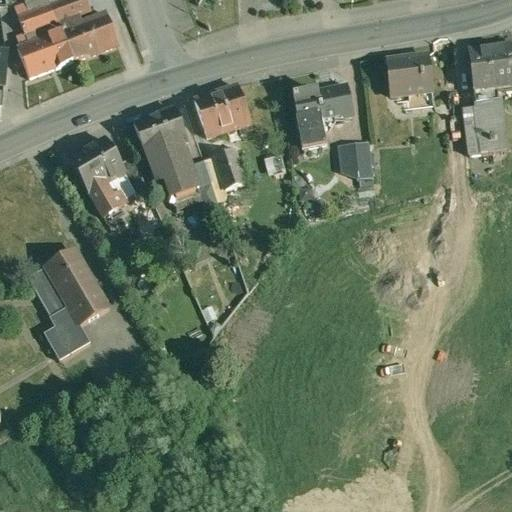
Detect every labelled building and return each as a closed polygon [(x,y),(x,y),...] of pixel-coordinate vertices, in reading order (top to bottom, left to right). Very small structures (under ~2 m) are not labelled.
[(83,0),(68,0),(51,7),(58,24),(88,13),(83,0)] [(51,7),(28,16),(25,7),(15,10),(18,19),(25,37),(58,24),(51,7)] [(105,17),(61,34),(73,65),(117,48),(105,17)] [(61,34),(17,51),(29,82),(73,65),(61,34)] [(511,47),(468,53),(475,106),(497,103),(496,92),(511,89),(511,47)] [(431,56),(390,61),(394,96),(435,91),(431,56)] [(237,89),(193,106),(207,141),(251,124),(237,89)] [(319,93),(295,98),(299,121),(296,122),(302,154),(326,149),(321,126),(353,119),(348,93),(320,98),(319,93)] [(497,103),(475,106),(475,110),(481,157),(507,154),(500,102),(497,103)] [(475,110),(463,112),(469,158),(481,157),(475,110)] [(174,111),(133,126),(145,160),(147,159),(157,186),(164,183),(171,202),(197,192),(198,192),(190,169),(181,147),(187,145),(174,111)] [(105,142),(69,163),(88,196),(89,196),(98,209),(111,201),(103,187),(124,175),(105,142)] [(368,144),(339,148),(341,176),(354,182),(373,180),(368,144)] [(234,153),(213,160),(213,161),(225,194),(246,187),(234,153)] [(267,161),(271,176),(286,172),(282,157),(267,161)] [(225,194),(213,161),(203,164),(211,187),(216,203),(227,199),(225,194)] [(203,164),(190,169),(198,192),(211,187),(203,164)] [(198,192),(197,192),(206,217),(219,212),(216,203),(211,187),(198,192)] [(55,263),(45,270),(45,271),(27,281),(50,320),(49,321),(55,330),(43,337),(59,364),(90,346),(80,329),(108,312),(74,253),(55,263)]
